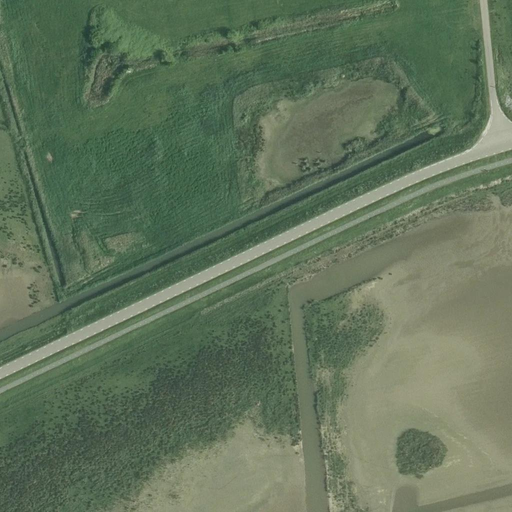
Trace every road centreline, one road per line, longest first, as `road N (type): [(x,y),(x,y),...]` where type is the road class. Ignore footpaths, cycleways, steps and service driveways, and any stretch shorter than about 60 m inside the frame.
road 1 (secondary): [(502,146),(319,219),(0,371)]
road 2 (unclassified): [(502,146),(481,0)]
